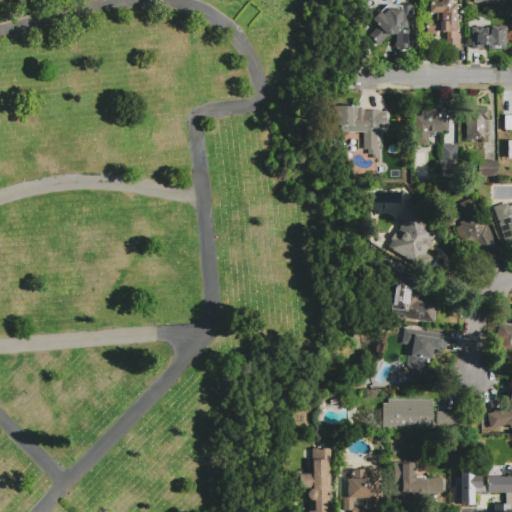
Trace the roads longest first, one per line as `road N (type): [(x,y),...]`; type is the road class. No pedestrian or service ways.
road 1 (residential): [(511,75),(358,74)]
road 2 (residential): [(511,276),(480,275),(478,380)]
